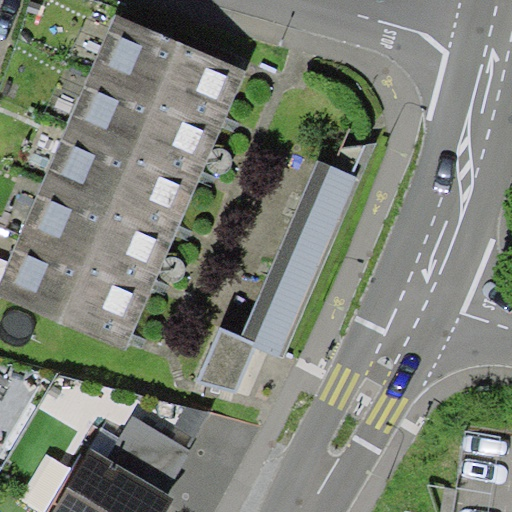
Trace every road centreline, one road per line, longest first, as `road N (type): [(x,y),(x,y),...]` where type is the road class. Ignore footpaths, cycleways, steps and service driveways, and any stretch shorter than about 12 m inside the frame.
road 1 (secondary): [(407,315),(506,43)]
road 2 (secondary): [(302,511),(407,315)]
road 3 (residential): [(506,43),(330,0)]
